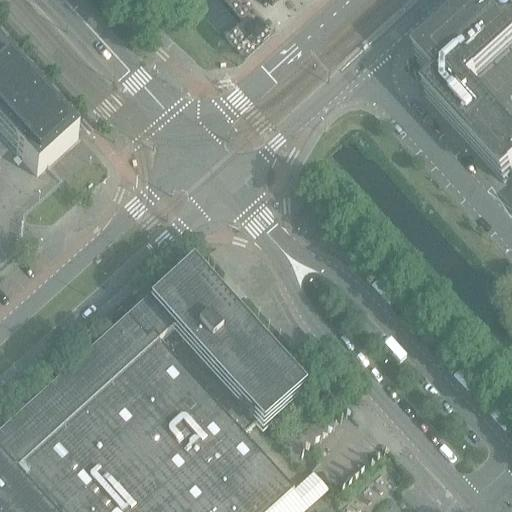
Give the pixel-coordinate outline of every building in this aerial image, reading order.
[(261,0),(271,10),(281,0),(261,0)] [(511,0),(483,0),(415,62),(433,81),(438,76),(443,81),(425,98),(504,186),(511,178),(511,137),(470,91),(511,53),(511,0)] [(511,53),(470,91),(511,137),(511,53)] [(0,99),(0,266),(83,192),(0,99)] [(0,511),(307,511),(328,494),(332,490),(333,489),(333,488),(334,487),(334,486),(333,485),(333,484),(332,483),(331,483),(330,482),(329,482),(328,482),(326,483),(323,479),(324,479),(324,478),(324,477),(324,476),(324,475),(323,474),(323,473),(321,472),(320,472),(318,472),(317,473),(312,477),(313,477),(292,495),(287,488),(293,483),(268,456),(262,462),(242,440),(254,428),(262,436),(305,396),(250,335),(215,296),(191,271),(153,305),(151,303),(0,439),(0,511)]
